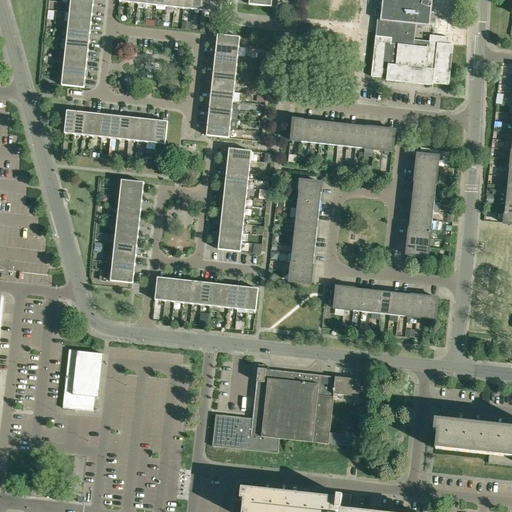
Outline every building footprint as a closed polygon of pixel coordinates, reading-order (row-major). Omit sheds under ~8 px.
[(174,0),(174,8),(183,9),(184,0),(174,0)] [(193,0),(184,0),(183,9),(192,10),(193,0)] [(193,0),(192,10),(201,11),(202,0),(193,0)] [(211,0),(202,0),(201,11),(211,12),(211,0)] [(221,0),(211,0),(211,12),(220,13),(221,0)] [(382,0),(381,8),(375,8),(375,16),(378,16),(371,77),(386,78),(386,81),(432,86),(433,86),(433,84),(449,85),(453,45),(447,44),(448,37),(430,36),(429,43),(414,41),(416,25),(430,27),(430,23),(435,23),(436,18),(431,17),(432,0),(382,0)] [(71,3),(70,12),(92,15),(93,6),(71,3)] [(91,24),(92,15),(70,12),(69,22),(91,24)] [(183,21),(182,29),(190,30),(191,22),(183,21)] [(90,33),(91,24),(69,22),(67,31),(90,33)] [(90,33),(67,31),(66,40),(89,42),(90,33)] [(216,44),(239,47),(240,38),(217,35),(216,44)] [(88,51),(89,42),(66,40),(65,49),(88,51)] [(216,44),(215,54),(238,56),(239,47),(216,44)] [(64,58),(87,61),(88,51),(65,49),(64,58)] [(215,54),(214,63),(237,65),(238,56),(215,54)] [(86,70),(87,61),(64,58),(63,67),(86,70)] [(237,65),(214,63),(213,72),(236,74),(237,65)] [(85,79),(86,70),(63,67),(62,76),(85,79)] [(213,72),(212,81),(235,83),(236,74),(213,72)] [(84,88),(85,79),(62,76),(61,86),(84,88)] [(212,81),(211,90),(234,92),(235,83),(212,81)] [(234,92),(211,90),(210,99),(233,102),(234,92)] [(210,99),(209,108),(232,111),(233,102),(210,99)] [(231,120),(232,111),(209,108),(208,117),(231,120)] [(64,134),(73,135),(76,112),(67,111),(64,134)] [(76,112),(73,135),(82,136),(85,113),(76,112)] [(94,115),(85,113),(82,136),(92,137),(94,115)] [(103,116),(94,115),(92,137),(101,138),(103,116)] [(112,117),(103,116),(101,138),(110,139),(112,117)] [(119,140),(122,118),(112,117),(110,139),(119,140)] [(208,117),(207,126),(230,129),(231,120),(208,117)] [(131,119),(122,118),(119,140),(128,141),(131,119)] [(140,120),(131,119),(128,141),(137,142),(140,120)] [(291,141),(301,142),(304,120),(294,119),(291,141)] [(137,142),(147,143),(149,121),(140,120),(137,142)] [(310,143),(313,121),(304,120),(301,142),(310,143)] [(158,122),(149,121),(147,143),(156,144),(158,122)] [(310,143),(319,144),(322,122),(313,121),(310,143)] [(167,123),(158,122),(156,144),(165,145),(167,123)] [(331,123),(322,122),(319,144),(328,145),(331,123)] [(328,145),(338,146),(340,124),(331,123),(328,145)] [(338,146),(347,147),(349,125),(340,124),(338,146)] [(347,147),(356,148),(358,126),(349,125),(347,147)] [(229,139),(230,129),(207,126),(206,136),(229,139)] [(358,151),(358,148),(365,149),(367,127),(358,126),(356,148),(356,151),(358,151)] [(365,149),(374,150),(377,128),(367,127),(365,149)] [(374,150),(383,151),(386,129),(377,128),(374,150)] [(383,151),(392,152),(394,130),(386,129),(383,151)] [(228,158),(250,161),(251,152),(229,149),(228,158)] [(265,153),(264,163),(271,164),(272,157),(272,155),(272,154),(265,153)] [(416,164),(438,167),(439,157),(417,155),(416,164)] [(249,170),(250,161),(228,158),(227,168),(249,170)] [(437,176),(438,167),(416,164),(415,173),(437,176)] [(227,168),(226,177),(248,179),(249,170),(227,168)] [(289,172),(282,171),(281,179),(288,180),(289,172)] [(436,185),(437,176),(415,173),(414,182),(436,185)] [(247,188),(248,179),(226,177),(225,186),(247,188)] [(122,181),(121,190),(143,192),(144,183),(122,181)] [(300,181),(299,191),(321,193),(322,183),(300,181)] [(414,182),(413,191),(435,194),(436,185),(414,182)] [(247,188),(225,186),(224,195),(246,197),(247,188)] [(121,190),(120,199),(142,201),(143,192),(121,190)] [(299,191),(298,200),(320,202),(321,193),(299,191)] [(434,203),(435,194),(413,191),(412,200),(434,203)] [(245,206),(246,197),(224,195),(223,204),(245,206)] [(142,201),(120,199),(119,208),(141,210),(142,201)] [(298,200),(297,209),(319,211),(320,202),(298,200)] [(433,212),(434,203),(412,200),(411,209),(433,212)] [(244,215),(245,206),(223,204),(222,213),(244,215)] [(119,208),(118,217),(140,219),(141,210),(119,208)] [(296,218),(318,220),(319,211),(297,209),(296,218)] [(432,221),(433,212),(411,209),(410,218),(432,221)] [(243,225),(244,215),(222,213),(221,222),(243,225)] [(511,224),(511,214),(504,214),(503,223),(511,224)] [(118,217),(117,226),(139,228),(140,219),(118,217)] [(296,218),(295,227),(317,229),(318,220),(296,218)] [(409,227),(431,230),(432,221),(410,218),(409,227)] [(242,234),(243,225),(221,222),(220,231),(242,234)] [(138,237),(139,228),(117,226),(115,235),(138,237)] [(317,229),(295,227),(294,236),(316,238),(317,229)] [(430,239),(431,230),(409,227),(408,236),(430,239)] [(220,231),(219,240),(241,243),(242,234),(220,231)] [(115,235),(114,244),(137,247),(138,237),(115,235)] [(294,236),(293,245),(315,247),(316,238),(294,236)] [(408,236),(407,246),(429,248),(430,239),(408,236)] [(240,252),(241,243),(219,240),(218,250),(240,252)] [(136,256),(137,247),(114,244),(113,253),(136,256)] [(293,245),(292,254),(314,256),(315,247),(293,245)] [(428,258),(429,248),(407,246),(406,255),(428,258)] [(113,253),(112,262),(134,265),(136,256),(113,253)] [(314,256),(292,254),(291,263),(313,265),(314,256)] [(112,262),(111,271),(133,274),(134,265),(112,262)] [(291,263),(290,272),(312,274),(313,265),(291,263)] [(100,280),(132,283),(133,274),(111,271),(101,270),(100,280)] [(289,281),(311,284),(312,274),(290,272),(289,281)] [(164,301),(166,279),(157,278),(155,300),(164,301)] [(175,280),(166,279),(164,301),(173,302),(175,280)] [(173,302),(182,303),(185,281),(175,280),(173,302)] [(182,303),(191,304),(194,282),(185,281),(182,303)] [(194,282),(191,304),(200,305),(203,283),(194,282)] [(200,305),(210,306),(212,284),(203,283),(200,305)] [(210,306),(219,307),(221,285),(212,284),(210,306)] [(221,285),(219,307),(228,308),(230,286),(221,285)] [(228,308),(237,309),(239,287),(230,286),(228,308)] [(237,309),(246,310),(249,288),(239,287),(237,309)] [(344,310),(347,288),(337,287),(335,309),(344,310)] [(255,311),(258,289),(249,288),(246,310),(255,311)] [(344,310),(353,311),(356,289),(347,288),(344,310)] [(362,312),(365,290),(356,289),(353,311),(362,312)] [(362,312),(371,313),(374,291),(365,290),(362,312)] [(371,313),(380,314),(383,292),(374,291),(371,313)] [(380,314),(389,315),(392,293),(383,292),(380,314)] [(401,294),(392,293),(389,315),(398,316),(401,294)] [(398,316),(407,317),(410,295),(401,294),(398,316)] [(416,318),(419,296),(410,295),(407,317),(416,318)] [(416,318),(425,319),(428,297),(419,296),(416,318)] [(437,298),(428,297),(425,319),(435,320),(437,298)] [(200,314),(198,325),(201,325),(207,326),(208,320),(208,315),(200,314)] [(407,329),(406,336),(414,337),(415,330),(407,329)] [(63,408),(94,412),(95,397),(99,398),(104,354),(69,350),(63,408)] [(269,366),(259,365),(253,419),(216,415),(213,447),(278,454),(279,439),(361,448),(363,436),(330,433),(334,395),(359,397),(361,380),(268,370),(269,366)] [(511,427),(508,427),(507,430),(501,429),(438,423),(435,448),(489,454),(488,463),(511,465),(511,426),(511,427)] [(41,498),(42,487),(32,486),(31,496),(41,498)] [(357,511),(350,511),(351,495),(342,494),(342,495),(338,495),(337,495),(336,498),(331,497),(331,496),(330,495),(329,494),(328,493),(327,493),(325,492),(324,492),(323,493),(322,493),(321,494),(320,495),(319,496),(315,495),(315,497),(308,496),(244,489),(243,489),(242,491),(242,494),(244,494),(242,511),(357,511)]
